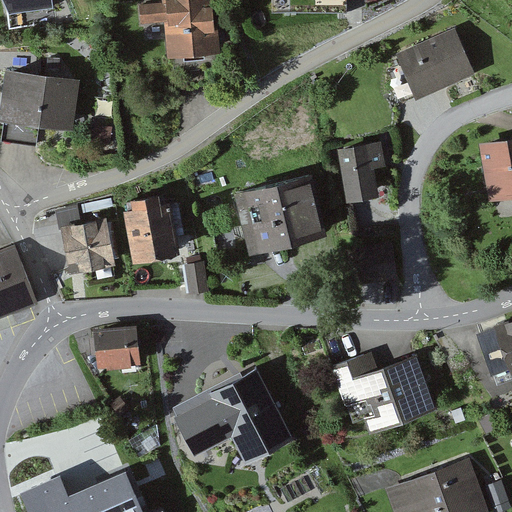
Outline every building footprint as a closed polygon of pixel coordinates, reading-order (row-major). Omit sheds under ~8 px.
[(56,0),(5,0),(10,19),(58,8),(56,0)] [(165,0),(166,6),(145,7),(145,25),(169,24),(170,58),(223,56),(223,33),(220,33),(218,0),(165,0)] [(473,69),(454,26),(397,50),(402,61),(385,68),(399,100),(473,69)] [(85,80),(9,71),(4,122),(79,130),(85,80)] [(511,192),(511,134),(484,139),(480,140),(489,197),(511,192)] [(380,139),(338,147),(347,196),(373,191),(376,187),(372,161),(381,160),(383,159),(380,139)] [(309,169),(235,187),(251,248),(303,234),(324,229),(309,169)] [(136,195),(137,203),(123,206),(133,257),(179,249),(176,232),(185,230),(179,199),(168,201),(167,198),(157,200),(156,191),(136,195)] [(108,215),(60,222),(68,267),(115,259),(108,218),(108,215)] [(393,242),(356,247),(360,282),(397,277),(393,242)] [(0,308),(31,297),(13,249),(0,254),(0,308)] [(203,261),(183,264),(186,283),(188,292),(205,289),(208,288),(203,261)] [(511,377),(511,324),(485,336),(502,381),(511,377)] [(134,325),(96,330),(99,362),(138,357),(134,325)] [(377,352),(335,367),(363,440),(442,410),(421,355),(383,369),(377,352)] [(261,369),(178,413),(199,456),(236,437),(252,462),(298,440),(261,369)] [(494,511),(473,457),(387,490),(395,511),(494,511)] [(23,492),(31,511),(151,511),(131,465),(74,490),(65,473),(23,492)]
